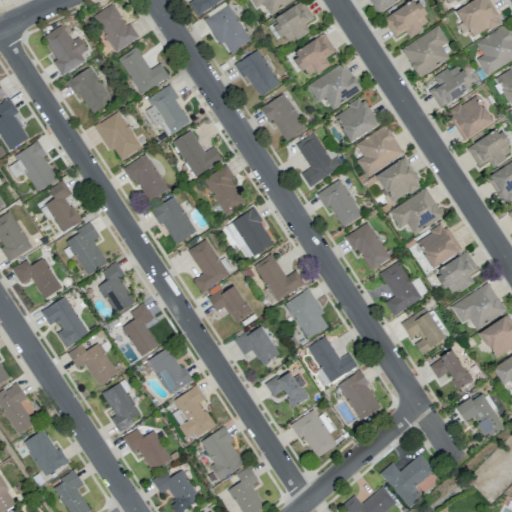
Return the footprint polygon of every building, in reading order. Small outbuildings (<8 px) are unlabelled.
[(188,0),(185,2),(194,17),(221,0),(188,0)] [(249,0),(254,8),(262,4),(268,14),(292,0),(249,0)] [(368,0),(377,14),(398,1),(397,0),(368,0)] [(407,36),(430,23),(416,0),(413,0),(382,18),(393,37),(404,31),(407,36)] [(473,0),(452,10),(463,33),(468,30),(471,37),(498,24),(487,0),(473,0)] [(308,31),(304,23),(313,18),(303,1),(270,19),(284,44),(308,31)] [(138,37),(129,23),(125,26),(111,4),(91,16),(114,52),(138,37)] [(216,46),(223,42),(228,52),(247,43),(230,5),(203,17),(216,46)] [(86,50),(78,37),(70,41),(61,25),(40,37),(61,74),(84,61),(79,54),(86,50)] [(400,48),(418,77),(448,59),(440,46),(447,42),(437,25),(400,48)] [(476,58),(484,74),(511,59),(511,35),(506,25),(474,41),(482,55),(476,58)] [(304,77),(329,65),(325,56),(333,52),(325,34),(291,50),(304,77)] [(117,57),(138,94),(168,77),(160,63),(148,69),(135,47),(117,57)] [(258,98),(278,84),(256,49),(235,63),(258,98)] [(317,102),(324,98),(331,108),(361,90),(343,62),(306,85),(317,102)] [(437,106),(470,88),(456,63),(432,76),(436,84),(428,89),(437,106)] [(510,105),(511,103),(511,65),(493,77),(510,105)] [(89,112),(108,103),(91,67),(66,79),(74,95),(80,92),(89,112)] [(159,123),(167,136),(188,122),(174,99),(177,97),(168,84),(146,99),(150,106),(144,110),(155,126),(159,123)] [(281,142),(303,131),(285,93),(262,104),(281,142)] [(464,139),(492,122),(474,95),(446,113),(464,139)] [(17,112),(9,98),(0,103),(0,138),(7,150),(26,139),(12,115),(17,112)] [(348,141),(375,128),(361,98),(333,112),(348,141)] [(108,152),(113,149),(119,159),(139,148),(118,111),(93,126),(108,152)] [(402,154),(386,125),(354,143),(362,156),(355,159),(365,176),(402,154)] [(490,166),(511,153),(511,151),(499,129),(466,147),(476,166),(487,161),(490,166)] [(203,152),(190,130),(171,141),(193,177),(221,160),(213,146),(203,152)] [(343,166),(331,146),(324,151),(313,133),(295,144),(309,168),(300,174),(308,187),(343,166)] [(57,178),(35,142),(12,155),(16,162),(10,165),(15,174),(22,170),(35,191),(57,178)] [(167,190),(145,153),(124,166),(146,202),(167,190)] [(375,174),(390,202),(420,187),(405,158),(375,174)] [(511,198),(511,161),(487,175),(503,203),(511,198)] [(244,203),(230,179),(233,178),(225,165),(202,178),(223,215),(244,203)] [(324,208),(328,206),(341,227),(361,215),(339,179),(315,193),(324,208)] [(71,194),(61,180),(47,189),(52,198),(43,204),(61,232),(80,220),(65,198),(71,194)] [(388,210),(398,228),(406,224),(412,235),(442,217),(425,188),(388,210)] [(152,209),(173,245),(194,232),(174,197),(152,209)] [(229,222),(235,232),(231,235),(246,259),(272,244),(251,209),(229,222)] [(30,248),(9,211),(0,215),(0,245),(8,260),(30,248)] [(343,236),(352,250),(356,248),(369,270),(389,258),(366,222),(343,236)] [(98,236),(90,223),(64,238),(85,275),(105,263),(92,240),(98,236)] [(415,240),(431,268),(458,252),(442,224),(415,240)] [(218,260),(204,238),(186,250),(201,273),(192,279),(200,291),(232,271),(223,257),(218,260)] [(473,282),(468,274),(476,270),(467,252),(434,269),(448,295),(473,282)] [(275,301),(303,284),(295,270),(284,276),(270,254),(253,265),(275,301)] [(61,287),(42,258),(30,266),(25,259),(11,268),(21,284),(29,278),(43,299),(61,287)] [(113,314),(133,302),(119,279),(124,276),(115,261),(100,271),(105,280),(96,286),(113,314)] [(422,298),(418,292),(423,289),(417,278),(409,282),(398,261),(379,271),(392,297),(384,301),(391,315),(422,298)] [(505,310),(487,282),(449,306),(460,323),(467,319),(474,330),(505,310)] [(206,297),(215,311),(224,306),(233,322),(250,312),(233,285),(222,291),(220,288),(206,297)] [(326,326),(319,315),(323,313),(307,288),(283,303),(306,339),(326,326)] [(55,333),(64,347),(87,333),(64,296),(39,311),(48,325),(56,320),(61,329),(55,333)] [(143,323),(152,318),(143,303),(128,312),(133,320),(121,326),(139,356),(157,346),(143,323)] [(445,339),(424,307),(399,323),(411,341),(420,355),(445,339)] [(511,348),(511,327),(505,316),(478,332),(494,359),(511,348)] [(233,340),(242,355),(251,349),(261,365),(278,354),(259,324),(233,340)] [(325,382),(356,368),(349,353),(336,358),(326,337),(308,345),(325,382)] [(80,344),(66,352),(76,368),(84,364),(96,385),(116,373),(98,342),(84,350),(80,344)] [(190,381),(168,346),(146,360),(168,395),(190,381)] [(470,381),(452,350),(428,364),(436,378),(446,372),(456,389),(470,381)] [(509,381),(511,385),(511,354),(491,365),(501,385),(509,381)] [(0,382),(9,376),(0,362),(0,382)] [(264,384),(271,396),(282,390),(292,407),(307,398),(300,387),(305,384),(299,373),(292,378),(287,370),(264,384)] [(358,371),(336,384),(358,420),(380,407),(358,371)] [(100,393),(114,415),(110,418),(118,432),(132,423),(129,419),(138,413),(126,391),(130,389),(124,379),(100,393)] [(25,398),(16,382),(0,391),(0,408),(15,434),(32,424),(19,402),(25,398)] [(172,399),(185,421),(177,425),(186,440),(212,425),(199,402),(204,399),(196,385),(172,399)] [(473,416),(486,437),(502,427),(481,392),(455,408),(464,422),(473,416)] [(315,458),(335,444),(327,433),(331,430),(315,407),(291,423),(315,458)] [(44,477),(65,462),(43,428),(21,443),(44,477)] [(219,478),(243,465),(222,428),(198,441),(219,478)] [(154,430),(141,437),(137,429),(122,436),(130,452),(138,448),(148,470),(169,460),(154,430)] [(391,462),(379,472),(407,507),(422,496),(414,486),(433,471),(419,454),(398,471),(391,462)] [(235,474),(239,481),(227,489),(240,511),(255,511),(263,507),(249,484),(257,480),(248,466),(235,474)] [(164,472),(151,480),(159,494),(167,489),(174,501),(169,504),(174,511),(179,511),(199,500),(181,469),(168,477),(164,472)] [(75,489),(82,485),(73,471),(51,485),(67,511),(86,511),(89,510),(75,489)] [(0,511),(16,502),(0,477),(0,511)] [(361,504),(353,495),(341,505),(346,511),(383,511),(395,503),(381,486),(361,504)]
